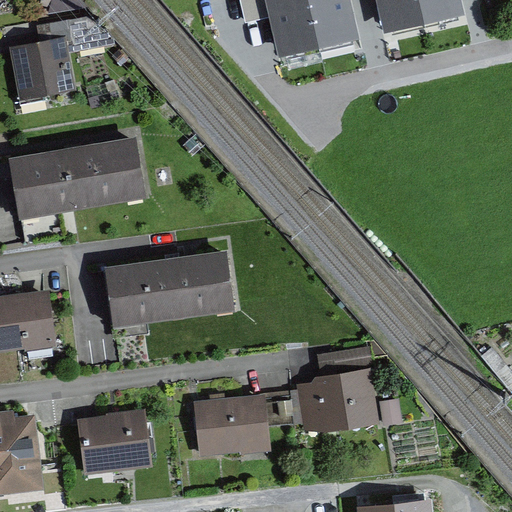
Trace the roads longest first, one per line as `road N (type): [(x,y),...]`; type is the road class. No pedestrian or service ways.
road 1 (residential): [(511,50),(305,101),(261,52),(252,12)]
road 2 (residential): [(0,394),(286,359)]
road 3 (residential): [(109,511),(342,488)]
